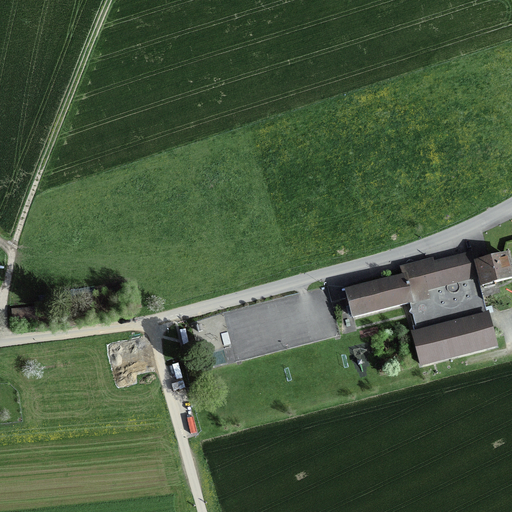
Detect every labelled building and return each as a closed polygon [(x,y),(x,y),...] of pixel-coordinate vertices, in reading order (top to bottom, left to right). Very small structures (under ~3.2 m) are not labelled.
[(348,298),(353,317),(429,298),(425,284),(479,270),(477,263),(475,254),(433,265),(434,267),(422,270),(420,265),(402,270),(404,277),(342,293),(343,299),(348,298)] [(477,263),(479,270),(483,286),(511,278),(506,255),(477,263)] [(70,295),(43,297),(44,320),(72,319),(70,295)] [(35,319),(34,309),(14,311),(15,317),(20,317),(20,320),(35,319)] [(413,333),(421,365),(495,346),(487,314),(435,328),(435,325),(428,326),(429,329),(413,333)]
